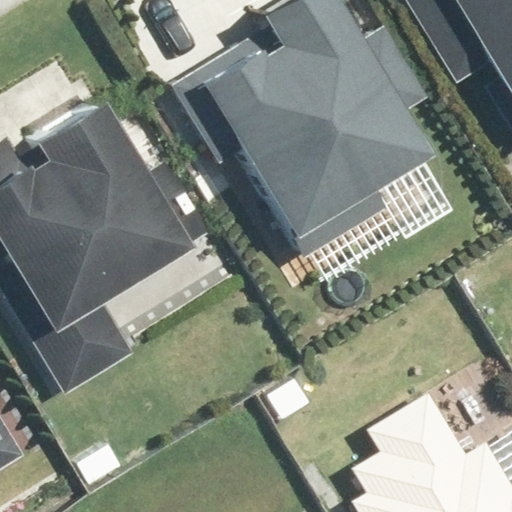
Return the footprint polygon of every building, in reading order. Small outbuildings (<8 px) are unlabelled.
[(191,83),(233,153),(297,255),(378,205),(368,188),(421,155),(393,112),(416,99),(371,27),(352,40),(327,0),(275,0),(249,16),(263,38),(191,83)] [(511,0),(401,0),(451,83),(487,62),(511,104),(511,0)] [(7,135),(0,139),(0,308),(55,398),(135,349),(100,294),(208,228),(160,150),(149,157),(109,91),(37,136),(44,146),(23,159),(7,135)] [(370,492),(355,502),(360,511),(511,511),(511,468),(491,433),(465,449),(430,391),(370,427),(381,444),(352,462),(370,492)] [(0,460),(20,448),(0,415),(0,460)]
